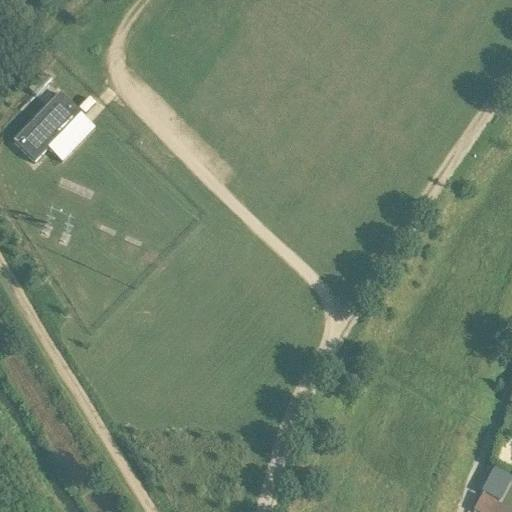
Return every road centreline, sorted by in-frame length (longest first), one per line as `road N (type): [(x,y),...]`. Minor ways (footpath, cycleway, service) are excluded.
road 1 (track): [(259,511),(286,420),(511,76)]
road 2 (track): [(145,0),(117,42),(119,77),(132,104),(320,289),(329,339)]
road 3 (track): [(143,511),(0,273)]
road 4 (track): [(461,511),(511,379)]
